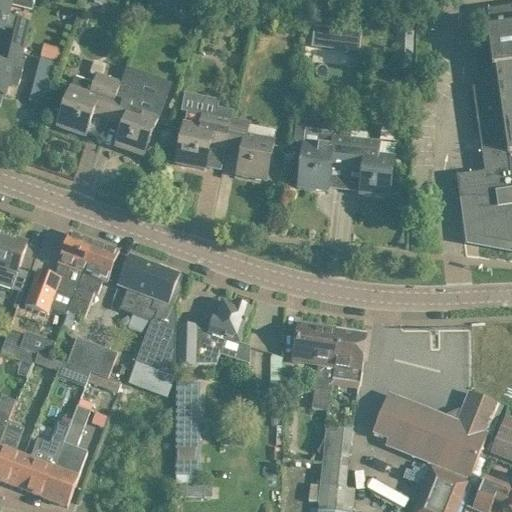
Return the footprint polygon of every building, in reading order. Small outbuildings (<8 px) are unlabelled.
[(87,0),(87,3),(102,8),(104,0),(87,0)] [(153,0),(152,4),(169,9),(171,0),(153,0)] [(0,32),(3,33),(0,45),(0,48),(22,54),(29,25),(7,20),(11,4),(0,1),(0,32)] [(511,9),(486,14),(489,34),(486,34),(492,72),(483,74),(485,88),(472,90),(484,174),(456,178),(459,202),(473,200),(479,242),(511,247),(511,9)] [(414,25),(403,24),(400,69),(411,69),(414,25)] [(315,29),(312,49),(360,55),(362,34),(315,29)] [(44,46),(41,59),(62,64),(65,51),(44,46)] [(0,105),(2,97),(5,98),(9,84),(19,86),(23,71),(19,69),(22,54),(0,48),(0,105)] [(34,84),(49,88),(55,70),(39,66),(34,84)] [(93,117),(108,123),(121,85),(98,76),(94,86),(75,79),(57,128),(86,138),(93,117)] [(121,85),(108,123),(123,128),(116,149),(144,159),(162,109),(135,99),(138,91),(121,85)] [(209,149),(225,152),(230,129),(231,129),(233,120),(234,114),(215,110),(213,118),(202,115),(202,117),(188,114),(185,127),(183,126),(176,165),(205,171),(209,149)] [(230,129),(225,152),(241,156),(236,178),(266,183),(270,164),(273,144),(258,141),(259,134),(250,132),(251,123),(233,120),(231,129),(230,129)] [(330,171),(346,172),(350,140),(350,136),(320,132),(318,146),(303,145),(298,190),(327,193),(330,171)] [(350,140),(346,172),(362,174),(359,196),(389,200),(393,163),(395,145),(379,144),(350,140)] [(16,154),(20,157),(24,156),(27,153),(27,148),(23,145),(19,146),(16,149),(16,154)] [(59,266),(54,279),(77,289),(82,276),(94,244),(70,235),(58,266),(59,266)] [(27,246),(2,237),(0,244),(0,286),(23,294),(29,276),(18,273),(27,246)] [(82,276),(77,289),(69,313),(63,328),(71,331),(76,317),(85,320),(94,295),(98,296),(103,284),(107,286),(120,254),(94,244),(82,276)] [(122,277),(117,288),(124,290),(128,292),(120,312),(139,319),(151,324),(129,385),(168,400),(175,380),(175,367),(176,328),(177,310),(181,299),(188,280),(158,269),(129,258),(122,277)] [(51,307),(69,313),(77,289),(54,279),(37,273),(24,309),(48,318),(51,307)] [(176,328),(175,367),(197,368),(197,367),(216,367),(225,341),(239,346),(250,312),(233,306),(232,307),(222,304),(217,319),(214,319),(209,335),(201,332),(198,332),(198,329),(176,328)] [(332,381),(339,333),(298,327),(293,364),(318,367),(312,409),(304,408),(301,426),(325,429),(332,381)] [(511,332),(469,334),(471,366),(472,366),(473,382),(505,380),(504,358),(511,358),(511,332)] [(367,337),(339,333),(332,381),(358,385),(360,386),(362,372),(361,372),(364,357),(367,337)] [(36,356),(38,357),(49,361),(54,345),(25,335),(20,350),(36,356)] [(110,376),(114,366),(117,356),(77,341),(67,366),(108,381),(110,376)] [(32,367),(36,356),(20,350),(5,344),(1,355),(32,367)] [(444,355),(439,368),(462,377),(467,364),(444,355)] [(271,359),(271,375),(283,375),(283,359),(273,356),(271,359)] [(48,369),(34,403),(45,407),(58,376),(61,365),(49,361),(38,357),(36,365),(48,369)] [(61,365),(58,376),(86,387),(90,375),(62,364),(61,365)] [(87,386),(118,397),(120,389),(90,378),(87,386)] [(176,478),(200,478),(202,386),(177,385),(176,478)] [(386,447),(451,474),(469,481),(487,436),(486,436),(498,406),(468,394),(461,413),(457,412),(447,417),(445,420),(388,397),(372,437),(387,443),(386,447)] [(0,446),(9,424),(8,424),(16,404),(2,399),(0,402),(0,446)] [(77,407),(70,429),(83,433),(91,413),(77,407)] [(90,424),(105,428),(108,416),(93,413),(90,424)] [(490,455),(511,464),(511,420),(505,418),(490,455)] [(0,483),(12,488),(24,458),(15,455),(25,430),(9,424),(0,446),(0,483)] [(327,428),(325,443),(351,446),(352,431),(327,428)] [(12,488),(42,500),(53,470),(58,460),(68,433),(60,430),(55,442),(53,441),(51,446),(38,442),(31,461),(24,458),(12,488)] [(321,488),(318,511),(352,511),(355,492),(346,491),(351,446),(325,443),(320,488),(321,488)] [(53,470),(42,500),(67,509),(75,491),(79,480),(88,453),(77,449),(64,444),(58,460),(53,470)] [(424,484),(420,483),(412,503),(416,505),(413,511),(458,511),(470,485),(430,469),(424,484)] [(373,481),(368,493),(407,510),(411,498),(373,481)] [(511,511),(511,484),(508,494),(479,481),(467,510),(471,511),(490,511),(494,503),(503,507),(500,511),(511,511)]
